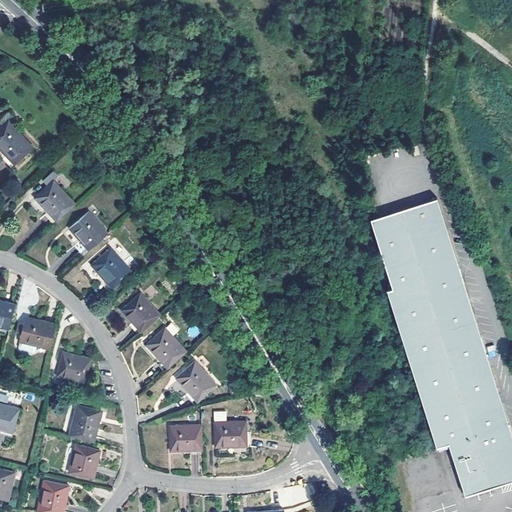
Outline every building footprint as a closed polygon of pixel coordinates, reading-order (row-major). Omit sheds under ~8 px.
[(0,123),(3,127),(0,129),(0,149),(6,157),(11,162),(7,165),(10,169),(33,150),(9,122),(14,118),(9,113),(0,120),(0,123)] [(420,153),(417,144),(411,145),(414,155),(420,153)] [(11,162),(6,157),(2,160),(7,165),(11,162)] [(52,228),(74,207),(52,184),(56,180),(51,174),(42,184),(46,189),(43,192),(34,201),(47,215),(51,220),(48,224),(52,228)] [(511,432),(439,197),(377,216),(398,284),(389,288),(438,446),(449,443),(466,496),(511,480),(511,432)] [(85,255),(108,234),(88,213),(69,230),(80,242),(86,247),(81,251),(85,255)] [(51,220),(47,215),(43,218),(48,224),(51,220)] [(86,247),(80,242),(77,245),(81,251),(86,247)] [(92,266),(105,279),(110,285),(106,289),(110,293),(132,272),(111,249),(92,266)] [(101,283),(106,289),(110,285),(105,279),(101,283)] [(138,336),(161,316),(142,295),(123,311),(134,323),(139,329),(135,332),(138,336)] [(0,326),(11,329),(17,305),(0,300),(0,326)] [(27,329),(24,338),(23,344),(24,344),(22,350),(24,353),(36,356),(39,354),(41,348),(53,352),(60,328),(29,320),(27,329)] [(139,329),(134,323),(130,326),(135,332),(139,329)] [(163,374),(185,353),(164,330),(146,347),(158,361),(163,367),(160,370),(163,374)] [(88,387),(94,362),(70,355),(66,354),(60,379),(88,387)] [(154,364),(160,370),(163,367),(158,361),(154,364)] [(175,381),(188,395),(193,401),(189,404),(192,408),(215,388),(194,364),(175,381)] [(189,404),(193,401),(188,395),(184,399),(189,404)] [(0,437),(2,438),(4,433),(11,435),(18,411),(0,405),(0,437)] [(80,406),(72,438),(97,444),(103,419),(104,412),(80,406)] [(225,415),(213,415),(215,451),(247,449),(246,424),(226,425),(225,415)] [(203,458),(201,428),(168,430),(170,455),(190,454),(197,454),(197,458),(203,458)] [(99,453),(75,448),(68,476),(92,481),(99,453)] [(17,476),(0,471),(0,501),(8,504),(17,476)] [(45,483),(38,511),(63,511),(69,488),(45,483)] [(305,484),(278,488),(280,506),(307,502),(305,484)]
